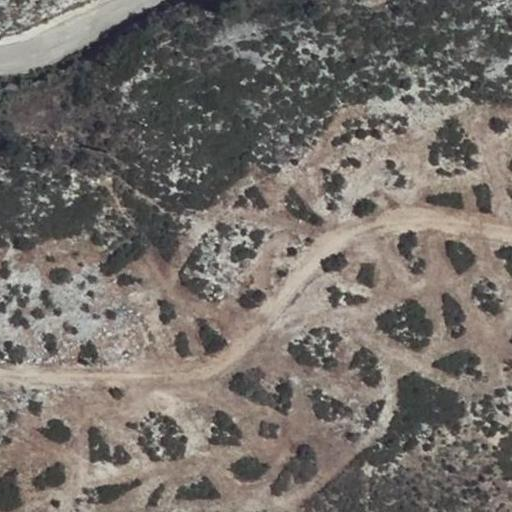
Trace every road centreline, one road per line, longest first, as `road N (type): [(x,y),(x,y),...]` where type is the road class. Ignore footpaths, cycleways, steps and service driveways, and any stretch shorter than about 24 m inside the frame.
road 1 (track): [(0,373),(177,371),(230,354),(340,248),(404,220),(511,233)]
road 2 (unclassified): [(133,0),(44,51),(0,60)]
